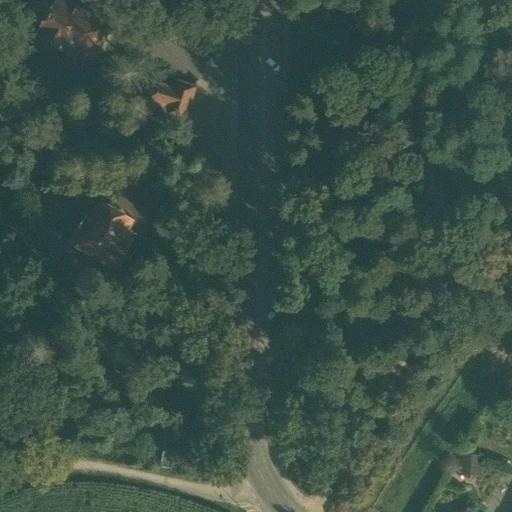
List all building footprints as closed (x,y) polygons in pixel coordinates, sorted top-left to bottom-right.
[(83,13),(61,0),(58,0),(57,3),(52,0),(46,0),(42,8),(38,5),(31,16),(36,18),(30,27),(39,32),(37,36),(48,43),(60,23),(72,31),(83,13)] [(111,29),(83,13),(72,31),(83,37),(100,47),(101,45),(100,45),(108,30),(110,31),(111,29)] [(72,31),(60,23),(48,43),(60,50),(72,31)] [(72,31),(60,50),(71,56),(75,50),(83,37),(72,31)] [(100,47),(83,37),(75,50),(91,59),(92,60),(100,47)] [(91,59),(75,50),(71,56),(87,66),(91,59)] [(184,93),(153,82),(146,101),(177,112),(184,93)] [(129,222),(99,205),(93,216),(87,213),(70,243),(115,268),(133,235),(126,231),(130,224),(132,224),(133,222),(130,221),(129,222)] [(162,452),(159,468),(170,469),(173,454),(162,452)] [(462,474),(480,474),(480,454),(462,453),(462,474)]
